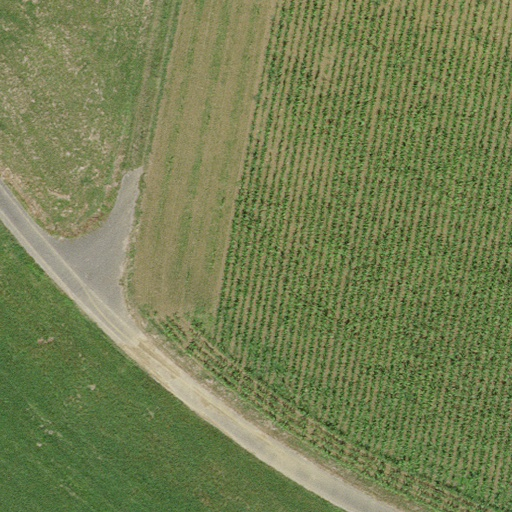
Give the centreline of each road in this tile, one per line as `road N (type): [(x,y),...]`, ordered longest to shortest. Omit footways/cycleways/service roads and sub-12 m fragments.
road 1 (track): [(0,197),(70,293),(285,467),(362,511)]
road 2 (track): [(70,293),(123,194),(161,0)]
